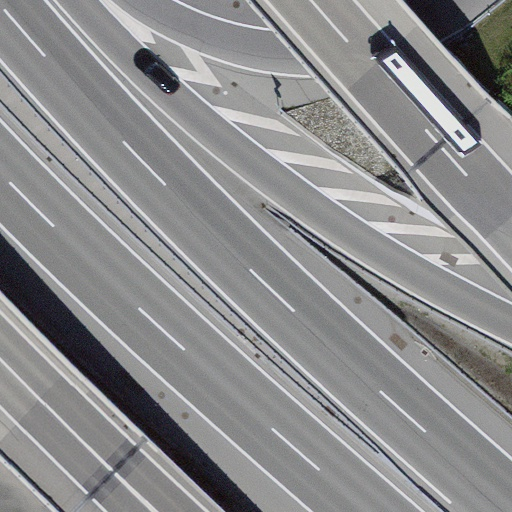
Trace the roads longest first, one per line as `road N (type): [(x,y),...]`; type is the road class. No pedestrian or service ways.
road 1 (motorway): [(511,506),(250,270),(0,4)]
road 2 (motorway): [(511,323),(387,258),(299,199),(212,132),(76,0)]
road 3 (motorway): [(0,170),(367,511)]
road 4 (motorway): [(454,0),(390,37),(294,51),(213,37),(139,0)]
road 5 (motorway): [(511,226),(309,0)]
road 6 (motorway): [(0,360),(145,503)]
